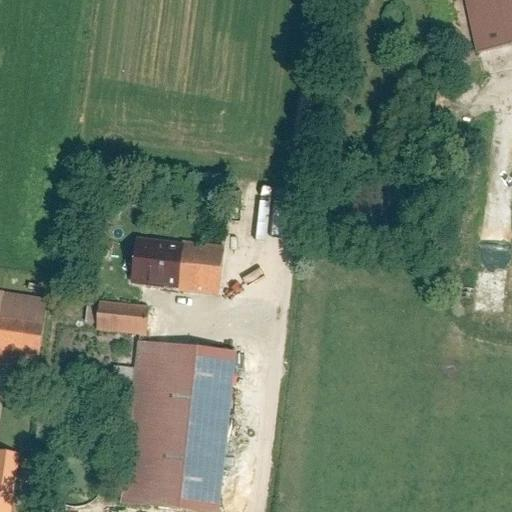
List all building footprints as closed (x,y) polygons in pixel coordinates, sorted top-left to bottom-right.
[(511,0),(466,0),(477,54),(511,47),(511,0)] [(138,236),(133,284),(219,293),(224,244),(138,236)] [(48,301),(0,293),(0,367),(38,373),(48,301)] [(151,309),(100,301),(96,329),(147,336),(151,309)] [(219,511),(235,351),(138,342),(122,506),(186,511),(219,511)] [(133,381),(133,368),(114,367),(114,380),(133,381)] [(11,511),(19,456),(0,453),(0,511),(11,511)] [(47,472),(46,480),(47,489),(51,497),(57,504),(64,508),(74,510),(84,509),(93,504),(100,496),(103,487),(103,477),(100,467),(94,460),(85,454),(75,453),(66,454),(58,458),(52,464),(47,472)]
